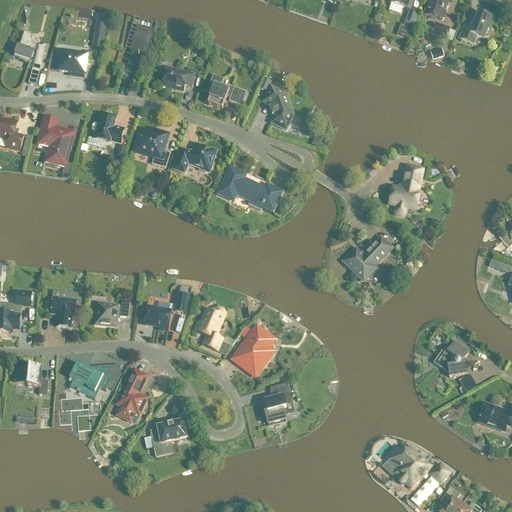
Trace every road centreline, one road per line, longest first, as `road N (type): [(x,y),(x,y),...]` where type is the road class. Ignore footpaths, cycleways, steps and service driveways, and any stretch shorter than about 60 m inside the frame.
road 1 (residential): [(0,103),(91,97),(153,105),(252,143)]
road 2 (residential): [(149,353),(193,404),(204,436),(216,441),(235,432),(229,392),(207,366),(168,353)]
road 3 (residential): [(0,354),(149,353)]
